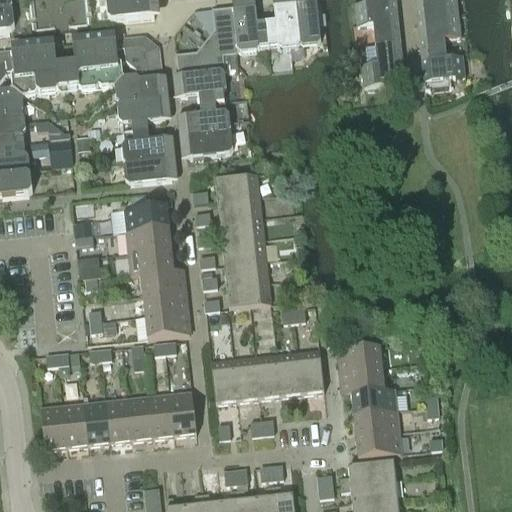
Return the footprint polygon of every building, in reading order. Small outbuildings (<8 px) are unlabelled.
[(0,0),(0,39),(31,36),(29,13),(13,15),(11,0),(0,0)] [(104,0),(105,5),(89,7),(91,30),(160,22),(157,0),(104,0)] [(299,49),(293,0),(288,0),(272,2),(275,26),(266,27),(268,51),(278,50),(282,53),(297,52),(299,49)] [(293,0),(299,49),(302,51),(317,50),(320,45),(319,30),(317,19),(315,0),(293,0)] [(414,0),(417,25),(457,21),(455,0),(451,0),(439,1),(439,0),(414,0)] [(233,12),(238,55),(241,58),(256,56),(259,52),(268,51),(266,27),(257,28),(254,4),(231,6),(232,12),(233,12)] [(373,30),(375,49),(400,46),(395,4),(354,9),(357,31),(373,30)] [(87,30),(85,7),(33,13),(36,36),(64,33),(87,30)] [(221,76),(225,79),(238,77),(236,58),(238,55),(233,12),(232,12),(212,15),(214,34),(211,39),(196,57),(176,59),(178,80),(178,81),(221,76)] [(212,15),(193,17),(211,39),(214,34),(212,15)] [(417,25),(421,66),(446,63),(446,62),(444,44),(460,42),(457,21),(417,25)] [(14,77),(10,81),(11,93),(22,102),(23,102),(35,100),(37,98),(40,100),(55,98),(59,94),(77,92),(81,95),(96,94),(98,91),(101,93),(113,92),(114,92),(123,81),(121,69),(117,66),(116,54),(115,39),(71,44),(74,68),(65,69),(56,70),(54,46),(11,51),(11,57),(14,77)] [(137,76),(158,73),(159,73),(157,53),(144,42),(123,44),(124,53),(116,54),(117,66),(121,69),(121,67),(126,67),(137,76)] [(400,46),(375,49),(377,68),(361,70),(363,92),(404,88),(400,46)] [(14,77),(11,57),(4,58),(3,57),(0,57),(0,87),(6,80),(10,79),(10,81),(14,77)] [(462,60),(446,62),(446,63),(421,66),(424,96),(450,93),(449,85),(464,83),(462,60)] [(119,107),(168,102),(166,81),(159,82),(158,73),(137,76),(126,67),(121,67),(121,69),(123,81),(114,92),(115,93),(116,105),(119,107)] [(198,100),(199,109),(224,107),(223,97),(226,93),(225,79),(221,76),(178,81),(178,80),(172,80),(174,103),(198,100)] [(22,102),(11,93),(11,94),(0,94),(0,120),(21,118),(23,115),(22,103),(22,102)] [(123,138),(148,135),(147,126),(171,124),(168,102),(119,107),(117,110),(118,125),(122,129),(123,138)] [(179,142),(228,137),(230,133),(229,119),(225,116),(224,107),(199,109),(200,118),(176,121),(179,142)] [(21,118),(0,120),(0,151),(23,149),(22,139),(25,135),(24,121),(21,118)] [(126,168),(175,163),(173,142),(149,144),(148,135),(123,138),(124,147),(121,151),(123,166),(126,168)] [(228,137),(179,142),(181,164),(229,158),(233,154),(231,140),(228,137)] [(33,146),(33,158),(54,157),(54,169),(73,168),(73,145),(33,146)] [(0,181),(27,179),(30,175),(28,161),(24,158),(23,149),(0,151),(0,181)] [(175,163),(126,168),(123,172),(125,186),(129,190),(177,184),(175,163)] [(27,179),(0,181),(0,203),(29,200),(32,196),(31,182),(27,179)] [(215,184),(217,206),(259,202),(256,180),(215,184)] [(192,198),(193,209),(208,207),(206,196),(192,198)] [(166,211),(171,211),(170,201),(156,202),(157,212),(166,211)] [(261,223),(259,202),(217,206),(219,228),(261,223)] [(166,211),(157,212),(124,215),(127,237),(168,233),(166,211)] [(194,220),(196,231),(210,229),(209,218),(194,220)] [(261,223),(219,228),(222,249),(263,245),(261,223)] [(90,227),(75,228),(76,242),(92,241),(90,227)] [(171,254),(168,233),(127,237),(129,259),(171,254)] [(197,241),(198,252),(212,251),(211,239),(197,241)] [(92,241),(80,242),(81,253),(93,252),(92,241)] [(263,245),(222,249),(224,271),(266,266),(263,245)] [(173,276),(173,275),(171,254),(129,259),(131,281),(141,280),(141,279),(173,276)] [(199,262),(200,273),(215,272),(213,261),(199,262)] [(268,288),(266,266),(224,271),(226,292),(268,288)] [(85,285),(96,284),(95,273),(84,274),(85,285)] [(143,300),(185,296),(182,274),(173,275),(173,276),(141,279),(141,280),(143,300)] [(201,284),(203,295),(217,294),(216,282),(201,284)] [(96,284),(85,285),(86,296),(97,295),(96,284)] [(268,288),(226,292),(229,314),(270,310),(268,288)] [(146,322),(187,318),(185,296),(143,300),(146,322)] [(218,305),(204,306),(205,317),(219,316),(218,305)] [(304,313),(292,314),(294,328),(305,327),(304,313)] [(282,329),(294,328),(292,314),(281,315),(282,329)] [(90,328),(101,327),(100,316),(89,317),(90,328)] [(187,318),(146,322),(148,344),(190,339),(187,318)] [(114,326),(101,327),(102,338),(102,339),(115,338),(114,326)] [(101,327),(90,328),(91,339),(102,338),(101,327)] [(346,338),(336,339),(337,350),(348,349),(346,338)] [(337,350),(336,339),(325,340),(326,351),(337,350)] [(175,347),(164,348),(165,360),(176,358),(175,347)] [(165,360),(164,348),(153,350),(154,361),(165,360)] [(142,351),(131,352),(132,363),(143,362),(142,351)] [(337,356),(339,378),(381,374),(379,352),(337,356)] [(110,354),(99,355),(100,366),(111,365),(110,354)] [(100,366),(99,355),(88,356),(90,367),(100,366)] [(297,358),(302,400),(324,397),(319,356),(297,358)] [(72,358),(70,359),(71,370),(79,369),(78,358),(72,358)] [(280,402),(302,400),(297,358),(276,360),(280,402)] [(67,359),(56,360),(57,371),(68,370),(67,359)] [(57,371),(56,360),(46,361),(47,372),(57,371)] [(254,363),(259,404),(280,402),(276,360),(254,363)] [(233,365),(237,407),(259,404),(254,363),(233,365)] [(237,407),(233,365),(211,368),(215,409),(237,407)] [(384,394),(381,374),(339,378),(342,400),(352,399),(352,398),(384,395),(384,394)] [(352,398),(352,399),(354,420),(395,416),(393,394),(384,394),(384,395),(352,398)] [(169,400),(174,442),(196,440),(191,398),(169,400)] [(152,444),(174,442),(169,400),(148,403),(152,444)] [(425,402),(426,413),(437,412),(436,401),(425,402)] [(127,405),(131,447),(152,444),(148,403),(127,405)] [(105,407),(109,449),(131,447),(127,405),(105,407)] [(84,410),(88,451),(109,449),(105,407),(84,410)] [(62,412),(66,453),(88,451),(84,410),(62,412)] [(66,453),(62,412),(40,414),(44,456),(66,453)] [(438,423),(437,412),(426,413),(427,424),(438,423)] [(354,420),(356,441),(398,437),(395,416),(354,420)] [(261,426),(262,440),(273,439),(271,425),(261,426)] [(251,442),(262,440),(261,426),(250,427),(251,442)] [(230,444),(229,430),(217,431),(219,445),(230,444)] [(400,459),(398,437),(356,441),(359,464),(400,459)] [(442,455),(441,444),(429,445),(430,456),(442,455)] [(339,484),(340,491),(395,485),(393,466),(347,471),(349,482),(339,484)] [(270,472),(272,486),(283,485),(281,470),(270,472)] [(261,487),(272,486),(270,472),(259,473),(261,487)] [(246,474),(235,476),(237,490),(247,489),(246,474)] [(225,491),(237,490),(235,476),(224,477),(225,491)] [(316,482),(318,493),(332,491),(331,480),(316,482)] [(397,502),(395,485),(340,491),(340,498),(350,497),(351,507),(397,502)] [(273,492),(274,511),(293,511),(292,499),(281,501),(280,491),(273,492)] [(333,503),(332,491),(318,493),(319,504),(333,503)] [(267,502),(256,503),(256,511),(274,511),(273,492),(265,492),(267,502)] [(144,495),(145,506),(159,504),(158,493),(144,495)] [(231,506),(220,507),(220,511),(238,511),(237,495),(230,496),(231,506)] [(237,495),(238,511),(256,511),(256,503),(245,504),(244,495),(237,495)] [(208,499),(201,500),(202,511),(220,511),(220,507),(209,509),(208,499)] [(195,510),(184,511),(202,511),(201,500),(194,500),(195,510)] [(397,511),(397,502),(351,507),(351,511),(397,511)] [(184,511),(177,511),(173,511),(172,503),(165,503),(166,511),(184,511)]
